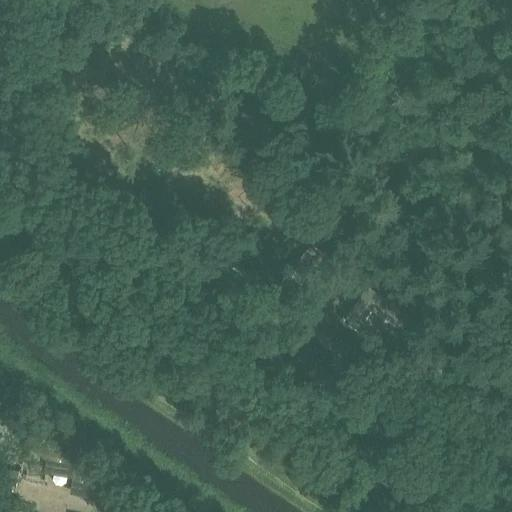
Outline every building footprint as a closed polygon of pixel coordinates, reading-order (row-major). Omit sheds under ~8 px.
[(344,280),(310,247),(293,265),(327,297),(344,280)] [(409,308),(390,294),(386,299),(368,287),(348,317),(360,325),(372,308),(387,318),(397,325),(409,308)] [(10,412),(1,410),(0,413),(0,454),(17,458),(19,450),(6,448),(10,430),(6,429),(10,412)] [(99,498),(98,501),(113,504),(117,486),(103,483),(105,472),(91,470),(93,461),(73,457),(70,472),(76,474),(73,487),(79,488),(78,494),(99,498)] [(46,464),(21,459),(18,476),(43,481),(46,464)]
